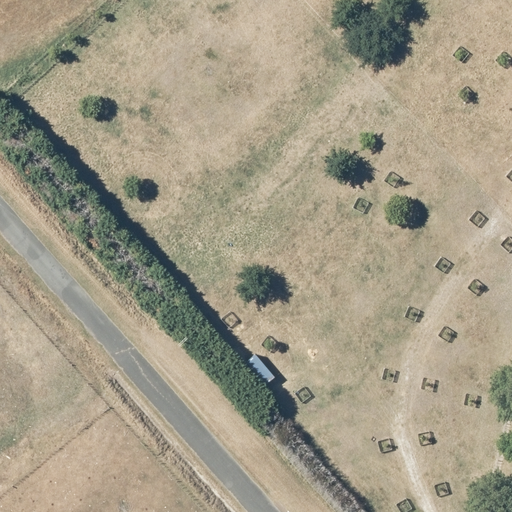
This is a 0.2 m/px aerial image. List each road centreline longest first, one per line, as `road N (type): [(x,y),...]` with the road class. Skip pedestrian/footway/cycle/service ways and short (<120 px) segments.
road 1 (unclassified): [(270,511),(0,207)]
road 2 (track): [(434,511),(408,435),(411,367),(456,280),(511,213)]
